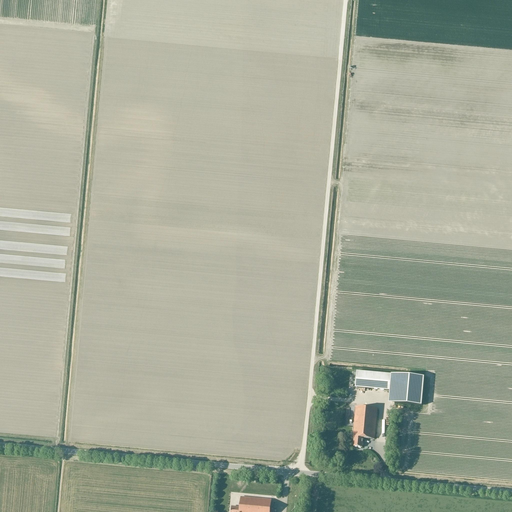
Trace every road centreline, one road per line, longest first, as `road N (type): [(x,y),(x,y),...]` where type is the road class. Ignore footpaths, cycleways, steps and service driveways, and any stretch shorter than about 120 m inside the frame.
road 1 (unclassified): [(511,492),(0,445)]
road 2 (unknown): [(383,481),(380,402),(307,398)]
